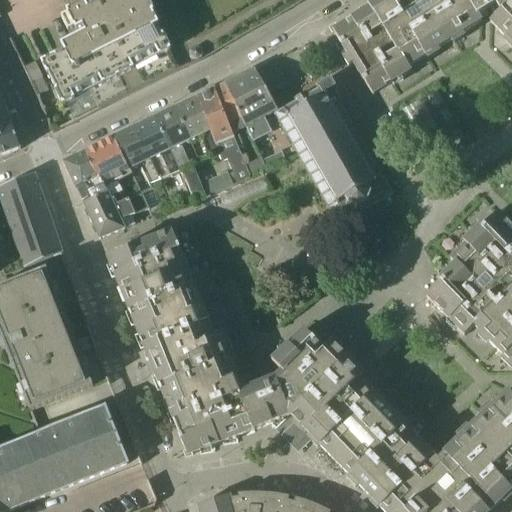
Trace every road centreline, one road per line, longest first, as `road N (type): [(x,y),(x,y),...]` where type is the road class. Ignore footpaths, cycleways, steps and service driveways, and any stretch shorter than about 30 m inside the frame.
road 1 (residential): [(45,153),(172,491)]
road 2 (residential): [(45,153),(218,67),(329,0)]
road 3 (residential): [(172,491),(240,475),(281,476),(319,485),(350,511)]
